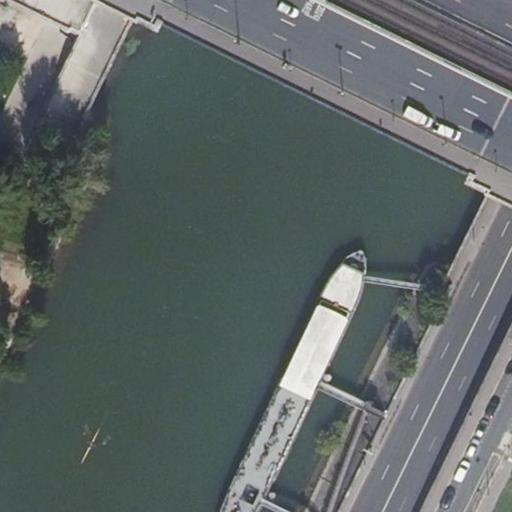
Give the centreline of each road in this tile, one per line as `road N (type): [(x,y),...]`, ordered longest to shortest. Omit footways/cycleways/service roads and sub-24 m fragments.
road 1 (primary): [(511,213),(363,511)]
road 2 (trunk): [(231,0),(511,140)]
road 3 (primary): [(401,511),(511,284)]
road 4 (residential): [(455,511),(511,399)]
